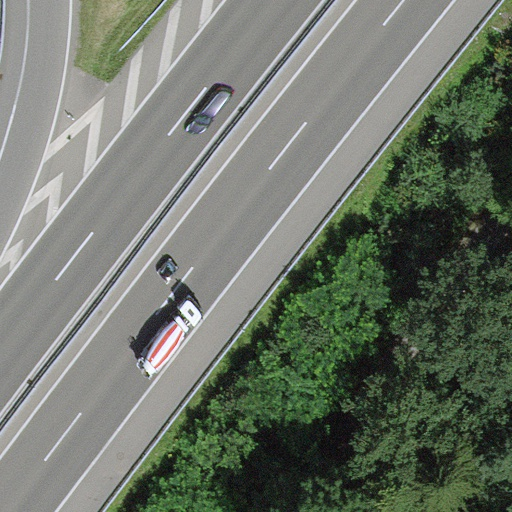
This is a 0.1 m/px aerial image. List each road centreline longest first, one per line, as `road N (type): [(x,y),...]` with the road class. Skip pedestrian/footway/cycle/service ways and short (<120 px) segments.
road 1 (motorway): [(7,511),(404,0)]
road 2 (motorway): [(277,0),(0,355)]
road 3 (unclassified): [(511,203),(300,511)]
road 4 (motorway): [(51,0),(45,72),(0,214)]
